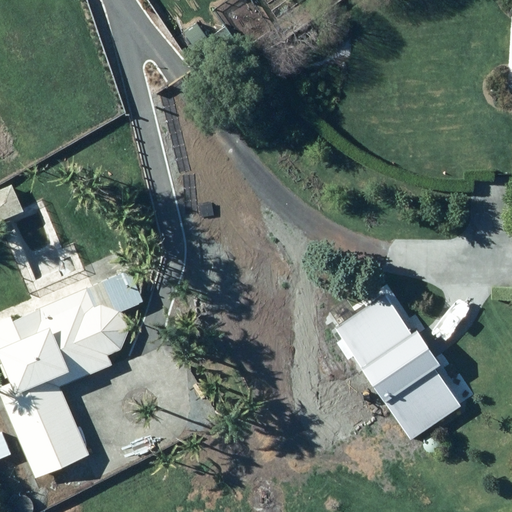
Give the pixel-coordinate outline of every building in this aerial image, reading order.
[(289,0),(268,0),(275,10),(289,0)] [(15,200),(30,193),(21,175),(0,184),(0,215),(19,206),(15,200)] [(114,511),(54,387),(136,348),(120,315),(138,306),(115,259),(0,314),(0,377),(4,386),(0,388),(0,407),(33,476),(26,479),(33,495),(24,500),(29,511),(114,511)] [(406,441),(455,407),(377,288),(325,324),(377,399),(377,398),(406,441)] [(214,479),(204,461),(144,493),(154,511),(214,479)]
